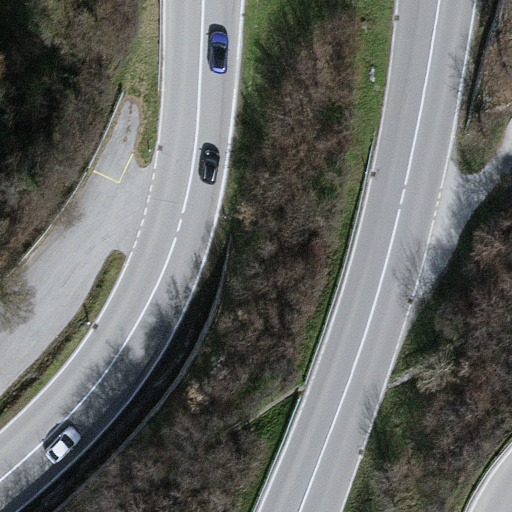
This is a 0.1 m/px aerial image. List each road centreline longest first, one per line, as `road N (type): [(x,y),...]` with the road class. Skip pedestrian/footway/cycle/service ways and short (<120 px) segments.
road 1 (tertiary): [(0,478),(98,382),(169,254),(195,157),(204,0)]
road 2 (tertiary): [(440,0),(391,244),(359,357),(300,511)]
road 3 (track): [(511,152),(470,189),(432,194),(404,187)]
